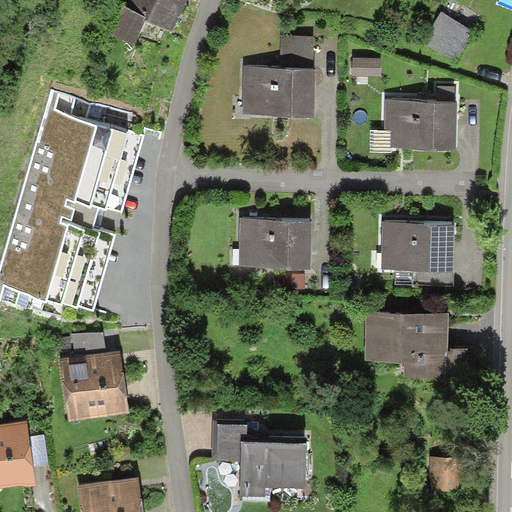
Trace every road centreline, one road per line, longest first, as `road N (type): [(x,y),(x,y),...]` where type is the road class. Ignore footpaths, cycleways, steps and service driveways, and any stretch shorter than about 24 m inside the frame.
road 1 (residential): [(182,511),(157,288),(168,166),(212,0)]
road 2 (tertiary): [(511,291),(508,511)]
